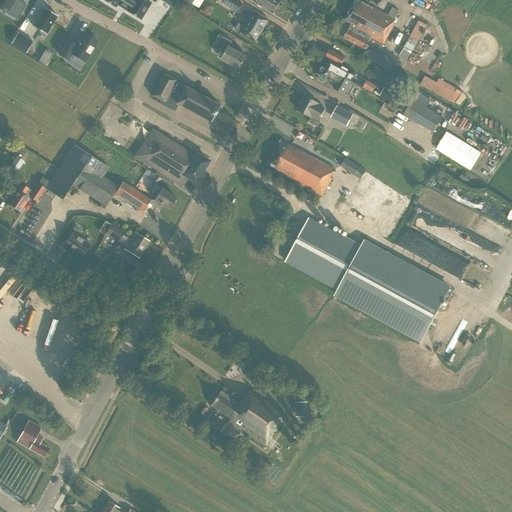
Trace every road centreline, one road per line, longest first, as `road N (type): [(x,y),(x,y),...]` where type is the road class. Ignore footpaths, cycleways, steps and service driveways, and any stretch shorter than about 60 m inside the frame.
road 1 (tertiary): [(141,323),(260,103)]
road 2 (residential): [(64,0),(260,103)]
road 3 (tertiary): [(40,511),(141,323)]
road 4 (tertiary): [(141,323),(0,229)]
